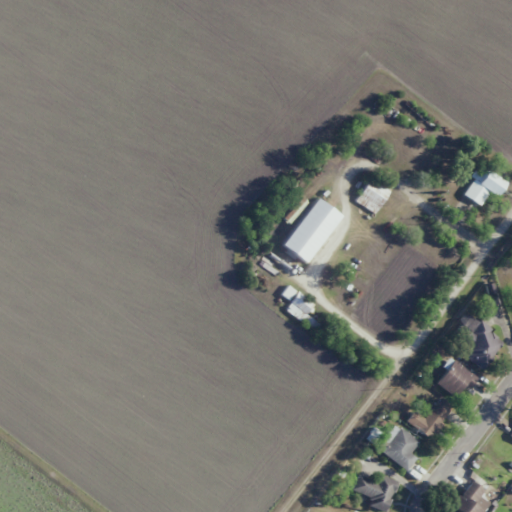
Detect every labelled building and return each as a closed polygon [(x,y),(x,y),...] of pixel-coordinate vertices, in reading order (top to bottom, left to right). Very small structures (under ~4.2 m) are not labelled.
[(505,183),(482,167),(462,194),(478,206),(488,192),(496,197),(505,183)] [(390,190),(370,175),(352,200),(373,215),(390,190)] [(305,264),(339,216),(315,198),(280,246),(305,264)] [(457,346),(479,369),(503,345),(481,322),(457,346)] [(468,390),(477,378),(453,360),(435,383),(454,397),(463,386),(468,390)] [(430,439),(451,407),(437,397),(424,416),(412,408),(404,421),(430,439)] [(417,442),(396,425),(377,448),(404,471),(414,459),(408,453),(417,442)] [(383,511),(396,481),(378,474),(375,483),(357,475),(351,490),(370,497),(367,506),(382,511),(383,511)] [(484,490),(470,480),(452,506),(459,511),(482,511),(489,503),(479,496),(484,490)]
